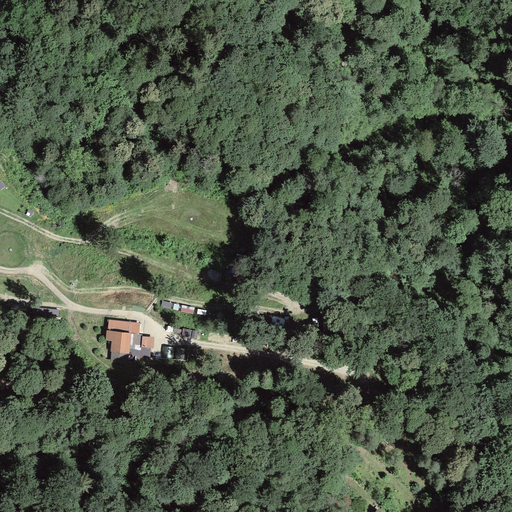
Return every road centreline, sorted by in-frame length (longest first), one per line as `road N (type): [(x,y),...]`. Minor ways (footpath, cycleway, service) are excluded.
road 1 (track): [(0,209),(49,235),(287,302),(286,313),(272,314),(146,290),(74,293),(39,269),(28,273)]
road 2 (track): [(381,390),(330,263),(252,176),(172,110),(0,29)]
road 3 (track): [(0,271),(28,273),(62,297),(144,318),(175,336),(276,354),(381,390)]
road 4 (track): [(381,390),(403,395),(467,448),(511,457)]
